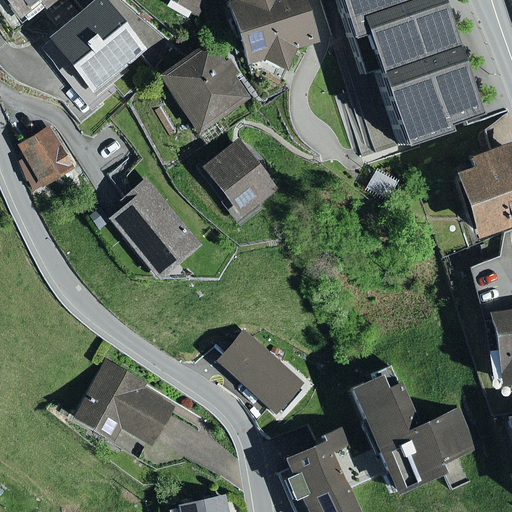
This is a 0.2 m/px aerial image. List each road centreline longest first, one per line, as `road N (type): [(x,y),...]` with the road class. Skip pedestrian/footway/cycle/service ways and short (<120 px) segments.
road 1 (residential): [(0,131),(43,245),(83,302),(234,411),(253,445),(262,511)]
road 2 (residential): [(318,0),(328,38),(307,107),(326,136),(358,154)]
